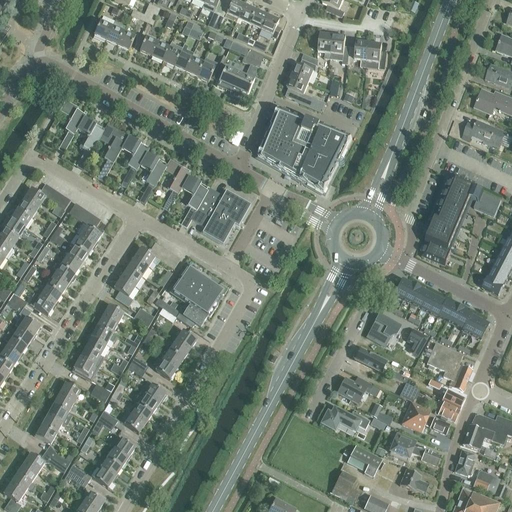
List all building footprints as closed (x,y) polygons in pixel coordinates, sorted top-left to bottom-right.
[(0,0),(0,45),(7,35),(0,30),(0,14),(5,2),(14,6),(17,0),(0,0)] [(112,0),(113,1),(114,1),(130,9),(132,8),(135,0),(112,0)] [(219,2),(220,0),(205,0),(203,5),(215,10),(219,2)] [(339,11),(343,0),(323,0),(322,4),(327,6),(325,12),(342,19),(345,13),(339,11)] [(230,7),(225,19),(236,24),(238,20),(244,7),(233,1),(230,7)] [(415,14),(419,5),(413,3),(409,11),(415,14)] [(149,5),(146,11),(152,13),(154,8),(149,5)] [(242,22),(249,25),(255,11),(244,7),(238,20),(236,24),(240,26),(242,22)] [(154,8),(152,13),(147,24),(152,27),(160,10),(154,8)] [(119,11),(113,9),(111,14),(116,17),(119,11)] [(179,15),(185,17),(187,11),(181,9),(179,15)] [(130,17),(136,19),(138,14),(132,11),(130,17)] [(138,14),(136,19),(147,24),(152,13),(146,11),(143,16),(138,14)] [(187,11),(185,17),(190,20),(193,14),(187,11)] [(249,25),(260,31),(267,17),(255,11),(249,25)] [(214,14),(208,27),(213,30),(219,16),(214,14)] [(176,18),(170,15),(168,21),(173,23),(176,18)] [(219,16),(213,30),(219,33),(225,19),(219,16)] [(279,22),(267,17),(260,31),(272,36),(271,38),(277,40),(281,30),(276,28),(279,22)] [(94,36),(105,42),(111,28),(100,23),(94,36)] [(193,25),(190,31),(196,33),(199,28),(193,25)] [(123,33),(111,28),(105,42),(116,47),(123,33)] [(134,38),(123,33),(116,47),(128,52),(134,38)] [(216,36),(210,33),(208,39),(213,41),(216,36)] [(326,54),(325,60),(330,61),(333,37),(320,35),(318,53),(326,54)] [(216,36),(213,41),(220,44),(223,38),(216,36)] [(250,39),(244,36),(241,43),(247,45),(250,39)] [(330,61),(342,62),(342,66),(348,66),(350,48),(344,47),(346,38),(333,37),(330,61)] [(146,38),(139,52),(151,57),(157,44),(146,38)] [(499,43),(499,45),(499,46),(497,53),(505,56),(511,58),(511,65),(511,66),(511,41),(503,38),(501,43),(499,43)] [(253,48),(264,53),(267,47),(256,42),(253,48)] [(355,49),(350,48),(348,66),(353,67),(354,61),(367,62),(369,45),(356,43),(355,49)] [(151,57),(162,63),(169,49),(157,44),(151,57)] [(171,44),(169,49),(162,63),(174,68),(180,54),(182,49),(171,44)] [(382,46),(369,45),(367,62),(380,64),(379,71),(384,71),(387,53),(381,53),(382,46)] [(182,49),(180,54),(174,68),(185,73),(191,59),(193,55),(186,51),(188,48),(184,46),(182,49)] [(245,56),(242,63),(250,66),(258,70),(261,64),(264,57),(251,51),(248,50),(245,56)] [(193,55),(191,59),(185,73),(197,78),(203,64),(196,61),(198,57),(193,55)] [(301,61),(317,67),(318,61),(303,56),(301,61)] [(216,65),(205,60),(203,64),(197,78),(208,83),(210,78),(216,80),(225,59),(220,57),(216,65)] [(292,78),(309,84),(314,73),(316,73),(317,67),(301,61),(299,66),(297,65),(292,78)] [(225,69),(217,87),(240,97),(242,94),(247,96),(254,82),(253,81),(258,70),(250,66),(245,78),(225,69)] [(511,74),(492,67),(486,81),(510,91),(511,87),(511,74)] [(321,114),(325,105),(319,103),(304,96),(309,84),(292,78),(287,90),(289,90),(285,98),(295,102),(295,103),(321,114)] [(332,83),(330,93),(331,93),(331,96),(337,98),(340,85),(332,83)] [(494,110),(501,113),(511,117),(511,100),(507,99),(496,94),(494,99),(481,94),(475,110),(491,116),(494,110)] [(346,95),(344,101),(350,104),(352,98),(346,95)] [(373,100),(365,98),(364,106),(372,107),(373,100)] [(67,133),(63,141),(58,150),(64,153),(68,144),(77,129),(83,118),(86,114),(65,102),(59,112),(71,120),(64,131),(67,133)] [(324,197),(330,185),(352,141),(325,129),(326,127),(302,118),(301,120),(279,110),(258,159),(287,175),(307,187),(307,188),(308,188),(308,187),(324,196),(323,197),(324,197)] [(82,170),(98,141),(104,130),(83,118),(77,129),(89,136),(82,148),(86,150),(76,167),(82,170)] [(464,137),(463,139),(470,143),(471,140),(472,138),(484,143),(483,145),(499,152),(500,150),(501,147),(505,138),(506,135),(503,134),(477,123),(475,128),(469,125),(464,137)] [(125,142),(126,139),(121,136),(122,134),(106,126),(104,130),(98,141),(110,148),(103,160),(107,162),(97,179),(103,182),(105,178),(106,178),(122,148),(125,142)] [(131,180),(140,165),(140,164),(146,154),(149,149),(127,137),(126,139),(125,142),(122,148),(134,155),(127,167),(131,169),(126,177),(121,186),(126,189),(131,180)] [(144,206),(150,197),(164,172),(166,166),(146,154),(140,164),(140,165),(152,172),(145,184),(148,186),(144,194),(138,203),(144,206)] [(173,204),(182,189),(187,177),(188,178),(191,173),(169,161),(166,166),(164,172),(175,178),(169,190),(172,192),(168,201),(162,209),(168,213),(173,204)] [(180,226),(187,230),(209,189),(188,178),(187,177),(182,189),(193,195),(187,207),(190,209),(180,226)] [(476,203),(473,210),(494,218),(501,202),(474,190),(476,186),(454,177),(425,244),(427,245),(421,258),(445,268),(451,253),(448,252),(470,200),(476,203)] [(50,188),(45,185),(39,194),(43,198),(50,188)] [(49,202),(55,192),(50,188),(43,198),(46,200),(49,202)] [(250,206),(226,193),(223,197),(209,189),(187,230),(191,222),(205,229),(202,234),(223,246),(232,230),(233,231),(235,226),(239,229),(242,223),(241,222),(250,206)] [(31,190),(24,200),(39,210),(42,205),(45,207),(49,202),(46,200),(43,198),(39,194),(31,190)] [(55,192),(49,202),(54,205),(61,195),(55,192)] [(61,195),(54,205),(59,208),(65,198),(61,195)] [(59,208),(61,210),(64,212),(71,202),(65,198),(59,208)] [(39,210),(24,200),(18,210),(32,220),(39,210)] [(80,208),(75,205),(69,215),(72,217),(74,218),(80,208)] [(74,218),(78,221),(85,212),(80,208),(74,218)] [(25,230),(32,220),(18,210),(11,220),(25,230)] [(64,212),(61,210),(56,217),(60,219),(65,212),(64,212)] [(90,215),(85,212),(78,221),(84,225),(90,215)] [(72,217),(69,215),(68,214),(63,221),(67,224),(72,217)] [(84,225),(87,227),(88,228),(95,218),(90,215),(84,225)] [(95,218),(88,228),(93,232),(100,221),(95,218)] [(19,240),(25,230),(11,220),(4,230),(19,240)] [(47,230),(51,233),(55,226),(52,224),(47,230)] [(87,227),(80,238),(94,247),(101,237),(93,232),(88,228),(87,227)] [(54,235),(58,237),(63,231),(59,228),(54,235)] [(0,241),(12,250),(19,240),(4,230),(0,236),(0,241)] [(51,233),(47,230),(43,237),(46,240),(51,233)] [(58,237),(54,235),(50,241),(54,244),(58,237)] [(87,257),(94,247),(80,238),(73,248),(87,257)] [(0,256),(5,260),(12,250),(0,241),(0,256)] [(511,256),(511,243),(507,241),(502,251),(511,256)] [(34,250),(38,253),(42,246),(38,243),(34,250)] [(155,244),(148,254),(153,257),(160,247),(155,244)] [(160,247),(153,257),(155,258),(158,261),(165,251),(160,247)] [(49,251),(45,248),(41,254),(45,257),(49,251)] [(80,267),(87,257),(73,248),(67,258),(80,267)] [(153,257),(148,254),(141,249),(134,260),(148,269),(155,258),(153,257)] [(38,253),(34,250),(29,256),(33,259),(38,253)] [(163,264),(170,254),(165,251),(158,261),(163,264)] [(511,256),(502,251),(497,261),(511,268),(511,256)] [(45,257),(41,254),(36,261),(41,264),(45,257)] [(163,264),(168,267),(175,257),(170,254),(163,264)] [(180,260),(175,257),(168,267),(173,271),(180,260)] [(67,258),(60,267),(74,277),(80,267),(67,258)] [(141,279),(148,269),(134,260),(128,270),(141,279)] [(511,268),(497,261),(492,270),(509,279),(511,272),(511,268)] [(21,270),(25,273),(29,266),(25,263),(21,270)] [(73,279),(74,277),(60,267),(60,268),(56,265),(52,269),(57,272),(53,278),(67,287),(69,285),(70,286),(71,285),(74,281),(74,280),(73,279)] [(194,325),(200,329),(207,319),(208,320),(211,316),(218,306),(216,305),(225,292),(218,287),(188,267),(175,287),(170,293),(190,307),(183,316),(183,317),(189,321),(194,325)] [(36,271),(32,268),(27,275),(31,277),(36,271)] [(25,273),(21,270),(16,277),(20,279),(25,273)] [(135,289),(141,279),(128,270),(121,280),(135,289)] [(504,287),(509,279),(492,270),(488,279),(487,279),(487,280),(504,289),(505,288),(504,287)] [(167,282),(168,280),(172,275),(168,272),(163,279),(167,282)] [(31,277),(27,275),(23,281),(27,284),(31,277)] [(53,278),(47,287),(61,297),(67,287),(53,278)] [(167,282),(163,279),(159,285),(163,288),(167,282)] [(121,280),(114,290),(128,299),(135,289),(121,280)] [(487,280),(483,289),(482,289),(482,290),(484,291),(484,292),(490,295),(499,299),(504,289),(487,280)] [(411,286),(402,281),(394,297),(403,302),(411,286)] [(61,297),(47,287),(43,285),(40,290),(44,292),(40,298),(54,307),(61,297)] [(0,286),(0,293),(7,299),(10,293),(0,286)] [(403,302),(411,306),(420,290),(411,286),(403,302)] [(411,306),(420,311),(428,295),(420,290),(411,306)] [(150,298),(154,301),(158,295),(154,292),(150,298)] [(54,307),(40,298),(36,295),(29,305),(47,317),(54,307)] [(428,295),(420,311),(428,315),(437,299),(428,295)] [(13,296),(10,301),(23,310),(27,305),(13,296)] [(445,303),(437,299),(428,315),(437,319),(446,302),(445,302),(445,303)] [(159,300),(156,303),(155,305),(161,309),(162,310),(169,315),(176,319),(176,320),(178,321),(182,315),(174,310),(170,307),(159,300)] [(23,310),(10,301),(7,306),(20,315),(23,310)] [(454,307),(446,302),(437,319),(437,320),(438,319),(446,323),(454,307)] [(104,318),(118,326),(124,316),(110,307),(104,318)] [(455,327),(463,311),(454,307),(446,323),(455,327)] [(140,310),(137,315),(150,324),(153,319),(140,310)] [(169,315),(162,310),(159,316),(172,324),(176,319),(169,315)] [(471,316),(463,311),(455,327),(463,331),(462,332),(462,333),(471,316)] [(150,324),(137,315),(134,320),(147,329),(150,324)] [(183,317),(183,316),(182,315),(178,321),(191,329),(192,327),(187,324),(189,321),(183,317)] [(479,321),(471,317),(472,316),(471,316),(462,333),(471,337),(479,321)] [(379,317),(367,339),(385,348),(393,333),(397,335),(400,328),(379,317)] [(112,337),(118,326),(104,318),(98,328),(112,337)] [(19,329),(33,339),(39,329),(26,319),(19,329)] [(488,326),(479,321),(471,337),(480,342),(488,326)] [(112,337),(98,328),(92,339),(107,347),(109,342),(115,345),(118,340),(112,337)] [(12,340),(26,349),(33,339),(19,329),(12,340)] [(147,337),(151,340),(155,333),(151,331),(147,337)] [(412,331),(406,343),(412,346),(408,353),(417,358),(427,340),(412,331)] [(196,341),(182,332),(176,342),(190,351),(196,341)] [(6,342),(9,344),(5,349),(19,359),(26,349),(12,340),(9,337),(6,342)] [(151,340),(147,337),(143,344),(148,347),(151,340)] [(92,339),(86,349),(101,357),(107,347),(92,339)] [(131,348),(135,350),(140,343),(135,341),(131,348)] [(183,361),(190,351),(176,342),(169,352),(183,361)] [(454,377),(458,367),(463,357),(435,345),(427,366),(445,373),(443,379),(452,382),(454,377)] [(135,350),(131,348),(127,354),(132,357),(135,350)] [(0,359),(13,368),(19,359),(5,349),(2,355),(0,353),(0,359)] [(80,360),(95,368),(99,370),(105,360),(101,357),(86,349),(80,360)] [(361,351),(356,362),(382,375),(387,364),(361,351)] [(176,371),(183,361),(169,352),(162,361),(176,371)] [(0,374),(6,378),(13,368),(0,359),(0,374)] [(134,359),(131,364),(145,373),(149,368),(134,359)] [(91,383),(99,370),(95,368),(80,360),(74,370),(72,373),(85,380),(91,383)] [(123,361),(120,368),(124,371),(128,364),(123,361)] [(176,371),(162,361),(155,372),(169,381),(176,371)] [(145,373),(131,364),(128,369),(142,378),(145,373)] [(458,367),(454,377),(468,383),(473,372),(463,369),(458,367)] [(124,371),(120,368),(116,375),(120,377),(124,371)] [(450,386),(448,385),(448,387),(463,394),(468,383),(454,377),(452,382),(450,386)] [(409,378),(406,385),(419,391),(422,384),(409,378)] [(338,395),(358,406),(366,393),(369,395),(370,393),(377,396),(380,391),(373,388),(360,380),(357,386),(354,384),(354,385),(345,381),(338,395)] [(430,381),(428,387),(439,392),(440,390),(442,386),(430,381)] [(144,388),(148,391),(145,396),(159,406),(166,395),(148,383),(144,388)] [(419,392),(420,391),(419,391),(406,385),(400,397),(414,404),(419,392)] [(65,386),(60,396),(74,404),(80,394),(65,386)] [(96,386),(93,391),(107,399),(110,394),(96,386)] [(107,399),(93,391),(90,396),(105,404),(107,399)] [(116,401),(120,394),(116,391),(112,398),(116,401)] [(447,391),(441,403),(444,405),(459,412),(465,400),(447,391)] [(68,415),(74,404),(60,396),(54,407),(68,415)] [(159,406),(145,396),(138,406),(152,415),(159,406)] [(444,405),(438,403),(436,409),(438,409),(435,415),(455,424),(460,412),(459,412),(444,405)] [(152,415),(138,406),(135,404),(128,414),(131,416),(145,425),(152,415)] [(431,413),(411,404),(402,426),(422,435),(425,427),(431,429),(430,430),(445,437),(450,426),(429,418),(431,413)] [(68,415),(54,407),(47,418),(62,426),(66,428),(72,417),(68,415)] [(328,413),(321,425),(335,433),(339,425),(350,431),(351,430),(355,433),(358,428),(365,432),(369,423),(352,414),(350,417),(332,408),(329,413),(328,413)] [(373,411),(370,417),(375,419),(378,414),(373,411)] [(103,412),(100,417),(114,427),(118,422),(103,412)] [(387,425),(391,418),(381,413),(377,420),(387,425)] [(89,421),(93,423),(97,417),(92,414),(89,421)] [(138,435),(145,425),(131,416),(124,426),(138,435)] [(103,427),(111,432),(114,427),(100,417),(97,422),(92,432),(98,435),(103,427)] [(477,417),(473,428),(470,427),(463,447),(480,453),(484,441),(491,444),(491,443),(503,447),(507,437),(511,439),(511,423),(508,422),(498,418),(496,423),(477,417)] [(56,436),(62,426),(47,418),(41,428),(56,436)] [(374,420),(371,426),(382,432),(385,427),(374,420)] [(50,447),(56,436),(41,428),(35,438),(50,447)] [(80,436),(84,438),(88,432),(84,429),(80,436)] [(425,451),(424,452),(413,447),(416,441),(397,434),(390,454),(408,461),(410,454),(422,459),(421,461),(437,467),(441,457),(425,451)] [(84,438),(80,436),(76,442),(81,445),(84,438)] [(108,446),(114,451),(128,460),(135,450),(115,436),(108,446)] [(89,439),(85,446),(89,448),(93,442),(89,439)] [(85,455),(89,448),(85,446),(81,453),(85,455)] [(364,476),(374,480),(383,461),(356,447),(350,459),(368,468),(364,476)] [(374,455),(382,459),(384,454),(377,450),(374,455)] [(484,456),(494,460),(497,454),(486,450),(484,456)] [(107,461),(121,470),(128,460),(114,451),(107,461)] [(462,452),(455,474),(467,478),(468,477),(470,478),(475,463),(472,462),(474,456),(462,452)] [(31,455),(24,465),(38,474),(44,465),(31,455)] [(53,460),(67,470),(70,464),(73,460),(68,457),(64,462),(56,456),(53,460)] [(50,465),(64,475),(67,470),(53,460),(50,465)] [(114,480),(121,470),(107,461),(100,470),(114,480)] [(24,465),(17,476),(31,485),(38,474),(24,465)] [(72,466),(69,471),(87,484),(91,478),(87,475),(87,476),(72,466)] [(500,466),(498,472),(504,474),(506,468),(500,466)] [(107,490),(114,480),(100,470),(93,480),(107,490)] [(66,476),(67,476),(64,481),(69,484),(71,480),(80,486),(84,489),(87,484),(69,471),(66,476)] [(343,473),(332,494),(346,501),(346,500),(354,503),(359,493),(352,490),(357,480),(343,473)] [(474,488),(494,496),(500,481),(482,473),(479,474),(474,488)] [(421,481),(406,474),(399,490),(415,496),(416,494),(425,498),(429,489),(419,485),(421,481)] [(17,476),(10,486),(24,495),(27,490),(33,494),(37,489),(31,485),(17,476)] [(63,484),(60,489),(64,492),(68,486),(63,484)] [(4,495),(11,500),(16,504),(17,505),(24,495),(10,486),(4,495)] [(499,487),(494,499),(501,502),(507,490),(499,487)] [(496,511),(499,505),(463,490),(453,511),(496,511)] [(58,492),(54,499),(58,502),(62,495),(58,492)] [(90,494),(83,504),(94,511),(98,511),(104,504),(90,494)] [(47,505),(51,497),(47,495),(43,502),(47,505)] [(364,510),(367,511),(385,511),(388,506),(370,497),(364,510)] [(9,511),(16,504),(11,500),(4,510),(6,511),(9,511)] [(295,511),(296,511),(275,501),(269,511),(295,511)]
